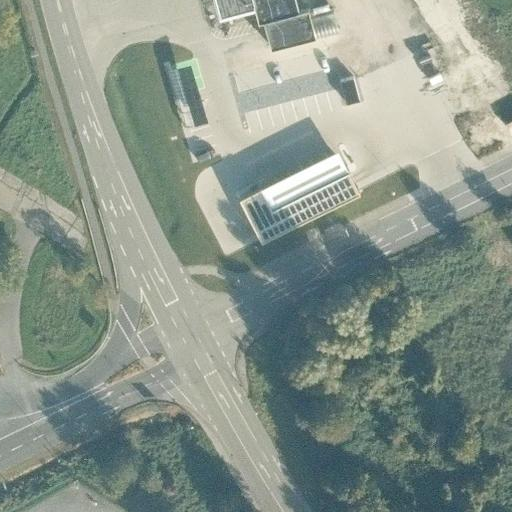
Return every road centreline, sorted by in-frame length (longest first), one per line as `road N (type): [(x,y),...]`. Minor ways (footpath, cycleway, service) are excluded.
road 1 (residential): [(511,170),(192,340)]
road 2 (unclassified): [(0,455),(200,355)]
road 3 (secondary): [(109,164),(129,286),(120,338),(99,371)]
road 4 (secondary): [(288,511),(200,355)]
road 5 (secondary): [(184,326),(109,164)]
road 6 (secondary): [(109,164),(59,0)]
